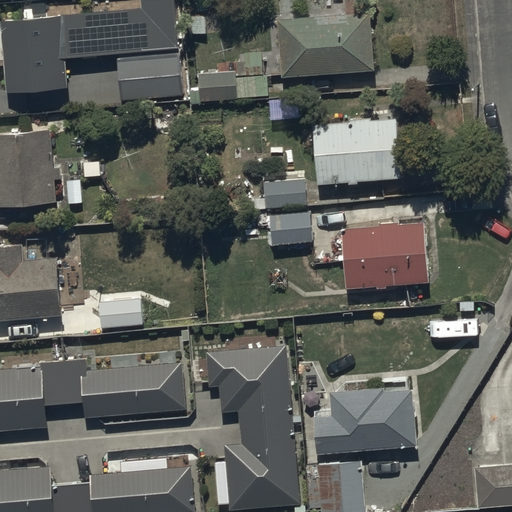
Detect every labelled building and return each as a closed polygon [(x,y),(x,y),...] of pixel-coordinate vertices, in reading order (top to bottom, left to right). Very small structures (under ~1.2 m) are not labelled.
[(143,0),(144,6),(1,16),(6,92),(68,88),(66,53),(180,45),(176,0),(143,0)] [(279,17),(283,76),(376,69),(372,11),(279,17)] [(182,54),(118,59),(122,100),(185,94),(182,54)] [(200,74),(202,101),(271,96),(270,73),(263,74),(262,61),(238,62),(239,72),(200,74)] [(351,121),(314,124),(315,129),(302,130),(303,148),(316,147),(318,182),(350,180),(350,182),(360,182),(360,179),(401,176),(398,118),(372,119),(371,116),(351,117),(351,121)] [(50,130),(0,135),(0,204),(55,199),(53,179),(62,178),(61,165),(54,166),(50,130)] [(306,178),(266,181),(268,208),(308,204),(306,178)] [(312,211),(271,214),(273,243),(314,240),(312,211)] [(425,219),(343,225),(348,286),(379,284),(379,288),(387,287),(387,284),(430,280),(425,219)] [(0,318),(63,312),(58,257),(25,260),(24,242),(0,243),(0,318)] [(422,312),(403,313),(405,350),(424,349),(422,312)] [(322,354),(319,315),(297,317),(300,356),(322,354)] [(394,319),(376,321),(379,361),(397,359),(394,319)] [(302,501),(290,345),(208,352),(210,383),(219,383),(221,409),(240,408),(243,445),(225,446),(230,507),(302,501)] [(0,369),(0,429),(48,426),(46,402),(85,400),(86,415),(186,408),(183,360),(88,367),(88,358),(43,361),(43,367),(0,369)] [(317,415),(319,452),(417,445),(413,388),(386,390),(386,385),(332,389),(334,414),(317,415)] [(365,511),(363,460),(309,463),(311,507),(322,506),(321,511),(365,511)] [(0,469),(0,511),(196,511),(194,465),(90,472),(91,482),(55,484),(53,466),(0,469)] [(511,465),(477,468),(480,504),(511,501),(511,465)]
